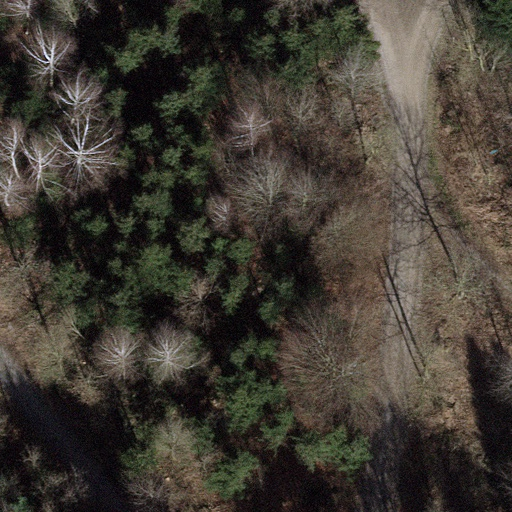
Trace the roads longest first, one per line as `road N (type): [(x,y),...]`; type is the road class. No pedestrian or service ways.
road 1 (track): [(376,511),(405,157),(422,21),(440,0)]
road 2 (track): [(140,511),(0,324)]
